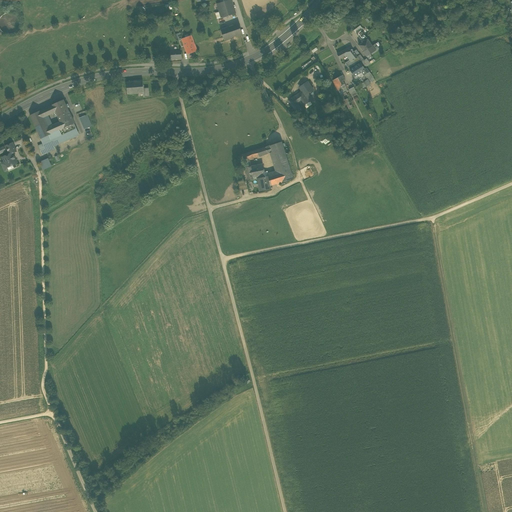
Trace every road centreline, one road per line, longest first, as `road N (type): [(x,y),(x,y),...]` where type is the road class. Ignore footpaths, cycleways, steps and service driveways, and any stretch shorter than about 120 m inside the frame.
road 1 (primary): [(0,119),(77,82),(247,60),(321,0)]
road 2 (track): [(221,258),(431,218),(511,183)]
road 3 (track): [(431,218),(484,511)]
road 4 (track): [(221,258),(284,511)]
road 5 (track): [(52,413),(42,387),(39,174)]
road 6 (track): [(174,72),(221,258)]
